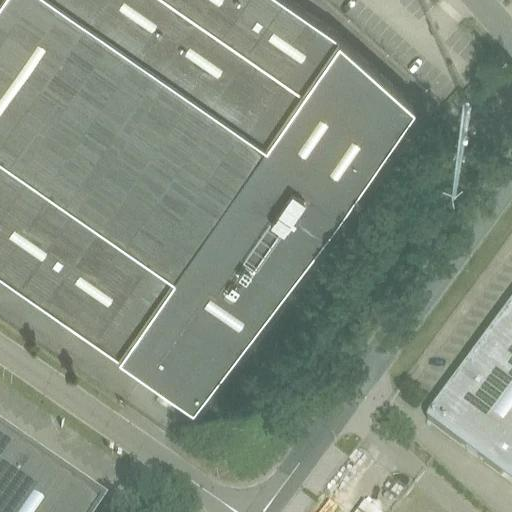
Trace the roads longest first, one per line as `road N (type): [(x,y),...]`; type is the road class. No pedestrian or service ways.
road 1 (unclassified): [(265,511),(511,182)]
road 2 (unclassified): [(0,352),(231,511)]
